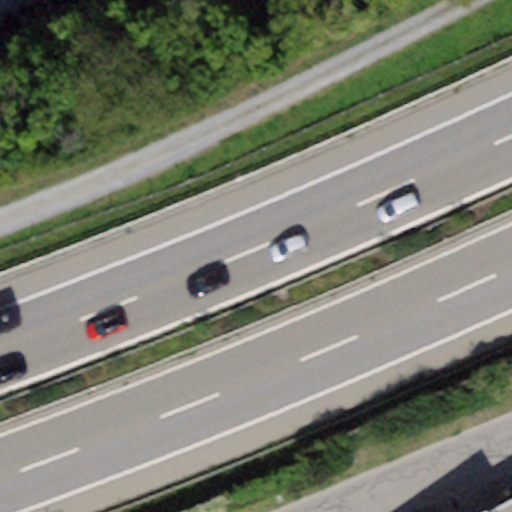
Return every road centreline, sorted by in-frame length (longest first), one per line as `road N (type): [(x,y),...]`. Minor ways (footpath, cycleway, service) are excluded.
road 1 (motorway): [(511,135),(0,350)]
road 2 (motorway): [(0,478),(511,268)]
road 3 (unclassified): [(511,433),(324,511)]
